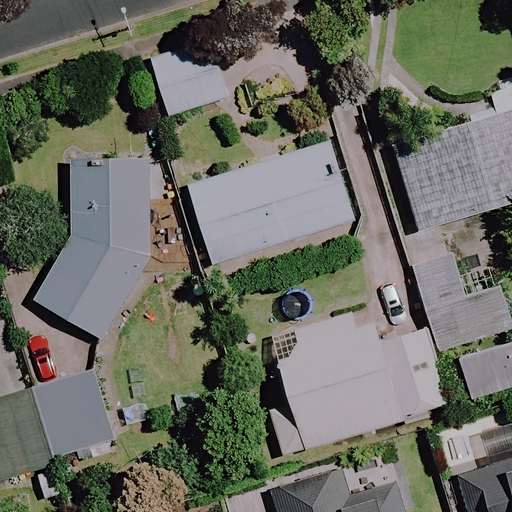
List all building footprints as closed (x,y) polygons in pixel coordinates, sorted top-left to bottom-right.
[(225,97),(205,41),(149,61),(168,117),(225,97)] [(511,205),(511,109),(387,145),(413,234),(511,205)] [(346,223),(321,146),(183,190),(208,267),(346,223)] [(154,264),(136,154),(70,164),(77,223),(28,302),(98,345),(154,264)] [(499,336),(470,248),(451,254),(409,268),(438,356),(499,336)] [(397,422),(364,310),(277,335),(294,395),(284,398),(299,450),(397,422)] [(64,459),(112,444),(88,371),(24,392),(0,399),(0,479),(27,471),(38,503),(75,491),(64,459)] [(511,511),(511,461),(454,474),(463,511),(511,511)] [(392,511),(386,489),(342,502),(332,470),(269,489),(276,511),(392,511)]
